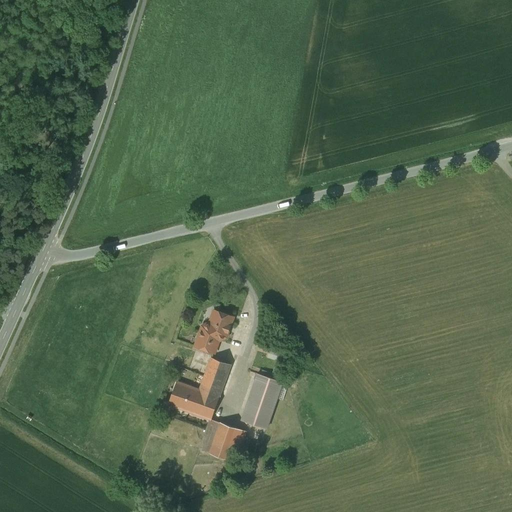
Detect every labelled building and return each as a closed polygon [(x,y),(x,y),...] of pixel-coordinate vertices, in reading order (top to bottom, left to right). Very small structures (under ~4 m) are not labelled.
[(28,239),(21,236),(17,246),(24,248),(28,239)] [(234,317),(215,310),(210,322),(202,326),(195,346),(215,353),(218,341),(227,337),(234,317)] [(282,352),(270,348),(267,357),(279,360),(282,352)] [(231,365),(212,358),(200,390),(177,382),(169,404),(211,419),(231,365)] [(283,383),(258,374),(242,420),(267,428),(283,383)] [(200,449),(210,453),(221,422),(211,419),(206,431),(200,449)] [(221,422),(210,453),(235,462),(247,431),(221,422)]
